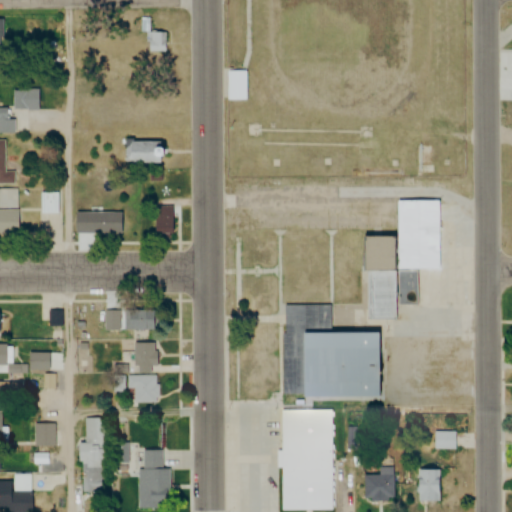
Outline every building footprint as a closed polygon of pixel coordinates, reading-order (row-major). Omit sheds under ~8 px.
[(167,51),(167,34),(152,34),(152,51),(167,51)] [(227,71),(227,101),(247,101),(247,71),(227,71)] [(39,90),(13,90),(13,110),(39,110),(39,90)] [(0,133),(14,133),(14,119),(6,119),(6,108),(0,108),(0,133)] [(5,141),(0,140),(0,184),(14,184),(14,172),(4,172),(5,141)] [(125,163),(171,163),(171,147),(163,147),(163,141),(125,141),(125,163)] [(359,237),(359,272),(364,272),(364,319),(394,319),(394,269),(436,269),(436,202),(395,202),(395,238),(359,237)] [(153,237),(170,237),(170,206),(153,206),(153,237)] [(0,234),(16,234),(16,210),(0,210),(0,234)] [(122,235),(122,213),(90,213),(90,235),(122,235)] [(282,305),(282,398),(380,398),(381,334),(331,333),(332,305),(282,305)] [(152,329),(152,309),(126,309),(126,329),(152,329)] [(60,326),(61,316),(50,315),(49,325),(60,326)] [(134,343),(134,372),(154,372),(154,343),(134,343)] [(158,402),(158,375),(126,375),(126,388),(134,388),(134,402),(158,402)] [(0,399),(19,400),(19,381),(0,381),(0,399)] [(333,410),(279,410),(279,510),(334,510),(333,410)] [(84,442),(76,442),(76,461),(84,461),(84,491),(101,491),(101,418),(84,418),(84,442)] [(34,447),(54,447),(54,423),(34,423),(34,447)] [(433,449),(455,449),(455,432),(433,432),(433,449)] [(137,468),(138,501),(169,501),(169,468),(161,468),(161,449),(141,449),(142,468),(137,468)] [(362,475),(363,500),(392,500),(392,467),(377,467),(377,475),(362,475)] [(414,480),(414,502),(439,502),(439,471),(419,471),(419,480),(414,480)] [(0,481),(0,509),(31,510),(31,474),(12,474),(12,481),(0,481)]
